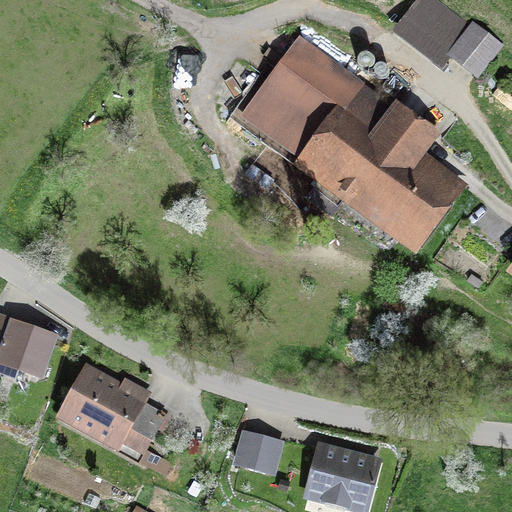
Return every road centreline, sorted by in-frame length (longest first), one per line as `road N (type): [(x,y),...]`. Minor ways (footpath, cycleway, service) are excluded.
road 1 (track): [(144,0),(208,25),(295,9),(330,16),(447,92),(511,177)]
road 2 (unclassified): [(0,275),(173,372),(268,400)]
road 3 (unclassified): [(268,400),(423,436),(511,444)]
